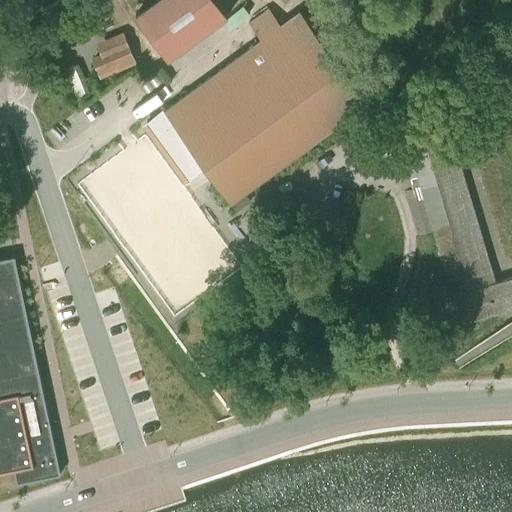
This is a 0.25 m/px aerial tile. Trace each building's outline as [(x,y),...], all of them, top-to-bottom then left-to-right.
[(152,0),(136,13),(168,57),(228,14),(217,0),(152,0)] [(250,22),(261,38),(281,23),(270,8),(250,22)] [(261,38),(164,109),(205,165),(231,200),(367,101),(300,10),(281,23),(261,38)] [(125,39),(101,50),(105,60),(96,64),(101,76),(135,60),(125,39)] [(188,177),(205,165),(164,109),(147,121),(188,177)] [(436,115),(404,124),(408,137),(401,139),(413,178),(420,176),(452,166),(436,115)] [(185,180),(188,177),(147,121),(144,123),(185,180)] [(420,176),(423,187),(455,177),(452,166),(420,176)] [(485,277),(455,177),(423,187),(453,286),(485,277)] [(61,473),(15,254),(6,255),(0,256),(0,470),(13,468),(16,482),(40,477),(61,473)] [(454,291),(450,293),(458,319),(511,303),(511,274),(486,282),(454,291)] [(485,277),(453,286),(454,291),(486,282),(485,277)] [(511,320),(454,362),(459,369),(503,339),(511,333),(511,320)]
